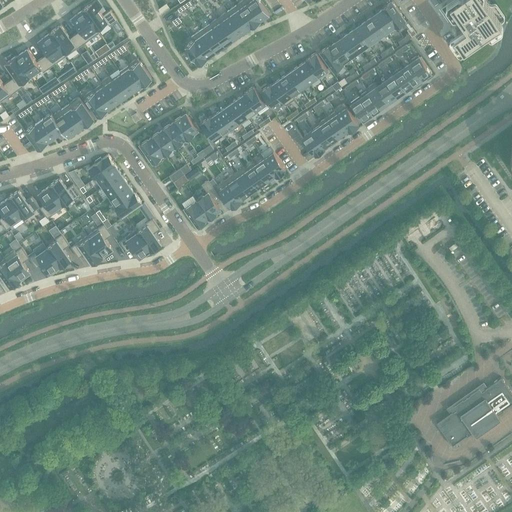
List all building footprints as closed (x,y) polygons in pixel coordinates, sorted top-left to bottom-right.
[(96,0),(95,0),(83,9),(99,32),(100,32),(98,30),(108,23),(109,25),(111,24),(117,20),(110,9),(103,15),(99,9),(101,7),(96,0)] [(246,0),(242,0),(236,4),(252,27),(261,21),(246,0)] [(259,0),(246,0),(261,21),(261,20),(269,14),(259,0)] [(451,0),(451,1),(441,7),(451,21),(456,17),(463,27),(456,32),(455,33),(464,46),(465,46),(501,21),(502,21),(502,20),(487,0),(451,0)] [(392,1),(382,8),(383,9),(383,8),(397,27),(396,27),(397,28),(406,22),(392,1)] [(236,4),(227,11),(243,33),(251,27),(252,27),(236,4)] [(383,9),(375,14),(388,33),(396,27),(397,27),(383,8),(383,9)] [(83,10),(72,17),(81,30),(76,34),(83,44),(99,32),(83,9),(82,9),(83,10)] [(227,11),(218,17),(234,39),(243,33),(227,11)] [(375,14),(366,21),(379,40),(388,33),(375,14)] [(178,16),(173,20),(177,24),(181,21),(178,16)] [(218,17),(210,23),(225,45),(234,39),(218,17)] [(117,20),(111,24),(117,32),(123,28),(117,20)] [(366,21),(357,27),(369,44),(368,44),(370,46),(379,40),(366,21)] [(210,23),(201,29),(216,51),(225,45),(210,23)] [(60,25),(50,32),(66,56),(83,44),(76,34),(70,38),(60,25)] [(357,27),(348,33),(360,50),(368,44),(369,44),(357,27)] [(201,29),(192,36),(194,39),(208,58),(208,57),(216,51),(201,29)] [(50,33),(39,40),(48,53),(42,57),(50,67),(66,56),(50,32),(49,32),(50,33)] [(348,33),(339,39),(351,56),(352,58),(362,52),(360,50),(348,33)] [(198,64),(208,58),(194,39),(185,46),(188,50),(195,60),(198,64)] [(339,39),(331,45),(342,62),(351,56),(339,39)] [(112,40),(107,44),(111,49),(116,45),(112,40)] [(330,44),(320,51),(333,70),(343,63),(342,62),(331,45),(330,44)] [(122,45),(117,48),(121,53),(126,50),(122,45)] [(17,55),(32,77),(42,70),(43,72),(50,67),(42,57),(37,61),(28,48),(17,55)] [(306,59),(307,59),(319,76),(328,69),(316,52),(306,59)] [(17,55),(6,63),(15,76),(9,80),(16,90),(23,86),(21,84),(32,77),(17,55)] [(409,61),(410,63),(411,63),(422,79),(431,72),(418,55),(409,61)] [(137,58),(128,64),(143,85),(152,78),(137,58)] [(319,76),(307,59),(298,66),(310,82),(319,76)] [(402,68),(414,84),(422,79),(411,63),(410,63),(403,68),(402,68)] [(129,66),(121,72),(134,91),(142,85),(143,85),(128,64),(129,66)] [(298,66),(289,72),(302,90),(311,84),(310,82),(298,66)] [(402,68),(403,68),(401,66),(392,73),(394,75),(394,74),(405,90),(414,84),(402,68)] [(6,81),(14,75),(11,70),(2,76),(6,81)] [(65,72),(57,78),(60,82),(68,76),(65,72)] [(111,76),(111,77),(125,97),(134,91),(121,72),(120,72),(122,75),(114,80),(111,76)] [(280,78),(293,97),(302,90),(289,72),(280,78)] [(394,75),(386,80),(397,96),(405,90),(394,74),(394,75)] [(102,83),(116,103),(125,97),(111,77),(102,83)] [(295,99),(293,97),(280,78),(271,84),(285,103),(286,105),(295,99)] [(0,101),(16,90),(9,80),(3,84),(0,79),(0,101)] [(386,80),(378,86),(389,102),(397,96),(386,80)] [(337,82),(332,85),(334,88),(336,90),(340,87),(337,82)] [(366,88),(367,90),(368,90),(380,108),(389,102),(378,86),(375,82),(366,88)] [(95,90),(94,91),(108,110),(108,109),(116,103),(102,83),(103,85),(95,91),(95,90)] [(275,109),(285,103),(271,84),(271,83),(262,90),(275,109)] [(244,92),(245,93),(257,110),(266,103),(254,86),(244,92)] [(333,92),(336,98),(342,95),(339,89),(333,92)] [(367,90),(359,96),(372,114),(380,108),(368,90),(367,90)] [(98,116),(108,110),(94,91),(85,97),(98,116)] [(236,99),(250,118),(258,112),(257,110),(245,93),(236,99)] [(372,114),(359,96),(350,102),(363,120),(372,114)] [(241,124),(250,118),(236,99),(228,105),(241,124)] [(81,100),(72,106),(85,125),(95,119),(81,100)] [(336,111),(349,130),(350,131),(359,124),(344,102),(334,109),(336,111)] [(220,111),(233,129),(241,124),(228,105),(220,111)] [(72,107),(64,113),(77,131),(85,125),(85,126),(85,125),(72,106),(72,107)] [(185,111),(173,119),(186,137),(187,138),(194,133),(193,132),(197,129),(185,111)] [(224,135),(233,129),(220,111),(211,117),(223,133),(224,135)] [(341,136),(349,130),(336,111),(327,117),(341,136)] [(51,112),(43,118),(55,136),(64,130),(56,118),(51,112)] [(136,112),(131,115),(135,122),(140,118),(136,112)] [(64,113),(56,118),(64,130),(68,137),(77,131),(64,113)] [(223,133),(211,117),(211,116),(202,122),(214,140),(223,133)] [(320,124),(332,141),(341,136),(327,117),(319,123),(320,124)] [(35,123),(34,123),(48,142),(55,136),(43,118),(35,124),(35,123)] [(186,137),(173,119),(162,127),(175,145),(175,146),(183,141),(182,140),(186,137)] [(34,123),(25,130),(38,149),(48,142),(34,123)] [(312,130),(324,147),(332,141),(320,124),(312,130)] [(162,127),(151,135),(164,154),(172,148),(171,148),(175,145),(162,127)] [(324,148),(324,147),(312,130),(303,137),(315,155),(324,148)] [(164,154),(151,135),(140,143),(147,153),(145,154),(150,161),(152,160),(156,165),(163,160),(163,159),(166,157),(164,154)] [(273,151),(264,158),(276,175),(276,176),(286,169),(273,151)] [(96,162),(89,167),(96,177),(115,163),(108,154),(102,158),(100,157),(95,161),(96,162)] [(201,158),(198,155),(191,160),(193,163),(201,158)] [(264,158),(255,164),(267,181),(276,175),(264,158)] [(187,162),(180,167),(184,173),(191,168),(187,162)] [(254,162),(245,168),(258,187),(267,181),(255,164),(254,162)] [(96,177),(95,178),(101,187),(103,186),(121,173),(115,164),(115,163),(96,177)] [(198,164),(191,168),(195,175),(202,170),(198,164)] [(244,166),(235,173),(249,193),(258,187),(245,168),(244,166)] [(176,170),(169,175),(173,181),(175,180),(184,173),(180,167),(176,170)] [(121,173),(103,186),(110,195),(128,183),(121,173)] [(175,180),(173,181),(177,187),(184,182),(188,179),(184,173),(175,180)] [(235,173),(226,179),(240,200),(249,193),(235,173)] [(59,178),(49,185),(64,206),(80,194),(73,184),(67,188),(59,178)] [(207,191),(196,198),(208,216),(209,217),(216,212),(216,211),(220,208),(216,202),(222,198),(208,179),(202,184),(207,191)] [(226,179),(217,185),(232,207),(241,200),(240,200),(226,179)] [(128,183),(110,195),(116,205),(135,192),(134,191),(128,183)] [(49,186),(39,192),(46,202),(40,207),(47,217),(64,206),(49,185),(49,186)] [(19,189),(8,197),(24,219),(35,212),(33,210),(39,206),(32,195),(26,200),(19,189)] [(135,192),(114,207),(121,216),(141,201),(135,192)] [(8,198),(0,203),(0,206),(5,214),(0,217),(0,219),(6,229),(23,218),(8,197),(8,198)] [(208,216),(196,198),(184,206),(186,209),(184,210),(189,217),(191,216),(198,225),(205,220),(204,219),(208,216)] [(85,201),(80,205),(85,212),(90,209),(85,201)] [(145,202),(139,206),(149,220),(152,218),(154,216),(145,202)] [(147,224),(137,231),(151,250),(161,243),(154,233),(160,228),(152,218),(149,220),(146,222),(147,224)] [(104,223),(88,235),(102,256),(103,256),(102,255),(112,248),(105,238),(112,234),(104,223)] [(136,229),(119,241),(127,251),(133,247),(140,257),(150,250),(151,250),(137,231),(136,229)] [(57,240),(47,247),(60,265),(60,266),(70,259),(63,248),(69,244),(62,233),(56,238),(57,240)] [(88,235),(71,246),(79,257),(85,252),(92,263),(102,256),(88,235)] [(14,249),(4,256),(5,259),(20,279),(20,278),(30,271),(23,261),(29,256),(22,247),(16,251),(14,249)] [(35,252),(29,256),(36,267),(42,262),(49,273),(59,266),(60,266),(60,265),(47,247),(46,247),(47,248),(37,254),(35,252)] [(5,259),(0,262),(0,277),(2,276),(10,286),(20,279),(5,259)] [(78,381),(97,367),(93,361),(74,374),(78,381)] [(436,422),(452,445),(468,434),(467,433),(471,430),(475,435),(500,418),(496,412),(500,409),(501,411),(511,403),(511,392),(501,377),(485,388),(486,388),(482,391),(479,387),(470,394),(471,394),(463,399),(454,405),(457,409),(452,412),(452,411),(436,422)]
